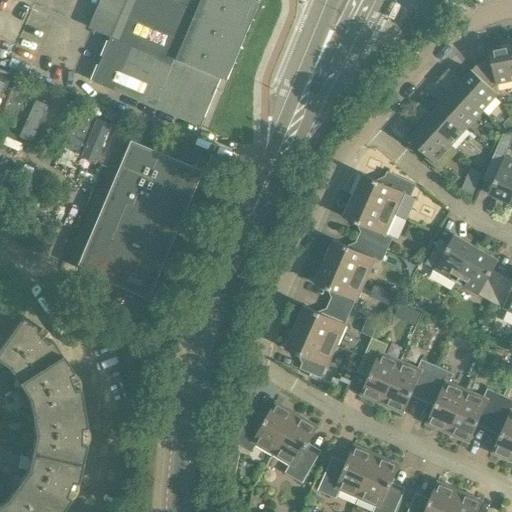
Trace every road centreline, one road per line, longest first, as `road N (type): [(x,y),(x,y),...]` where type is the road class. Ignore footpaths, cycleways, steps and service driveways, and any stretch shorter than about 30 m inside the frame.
road 1 (residential): [(511,489),(246,366),(328,168),(363,123)]
road 2 (tertiary): [(177,511),(183,420),(207,329),(270,169)]
road 3 (residential): [(84,511),(102,431),(87,361),(66,321),(0,261)]
road 4 (tertiary): [(270,169),(373,0)]
road 5 (residential): [(511,240),(485,228),(363,123)]
road 6 (residential): [(363,123),(453,35),(511,11)]
road 7 (tertiary): [(328,0),(270,169)]
